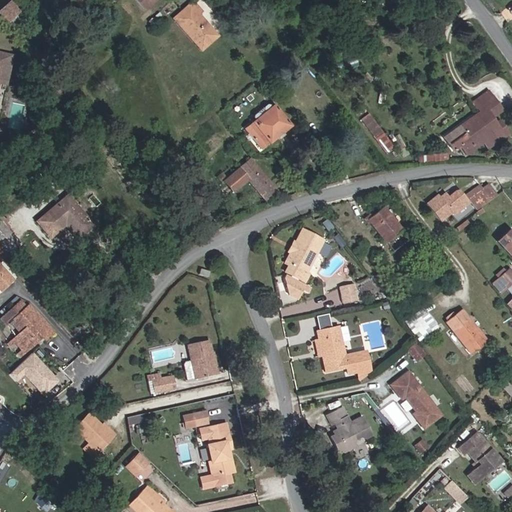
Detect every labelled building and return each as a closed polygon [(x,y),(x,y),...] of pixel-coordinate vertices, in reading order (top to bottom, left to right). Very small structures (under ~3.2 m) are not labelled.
[(135,0),(145,10),(155,1),(153,0),(135,0)] [(194,3),(175,20),(203,52),(219,37),(200,16),(203,13),(194,3)] [(12,10),(2,19),(11,29),(21,20),(12,10)] [(355,56),(338,59),(339,70),(357,67),(355,56)] [(485,98),(490,105),(494,111),(505,103),(495,90),(485,98)] [(488,106),(490,105),(485,98),(480,101),(483,105),(447,132),(450,135),(488,106)] [(250,131),(265,149),(295,124),(280,106),(276,109),(272,105),(258,116),(260,119),(258,121),(259,122),(250,131)] [(500,118),(494,111),(490,105),(488,106),(450,135),(457,145),(464,140),(471,148),(504,124),(500,119),(500,118)] [(361,118),(387,151),(395,145),(368,112),(361,118)] [(255,159),(230,180),(239,190),(252,179),(268,196),(279,187),(255,159)] [(490,180),(484,185),(472,194),(480,205),(498,192),(490,180)] [(469,191),(472,194),(484,185),(481,181),(469,191)] [(441,192),(429,202),(443,219),(454,210),(456,213),(472,200),(463,188),(458,189),(451,195),(448,191),(443,195),(441,192)] [(66,190),(38,215),(51,230),(64,218),(77,230),(91,216),(66,190)] [(321,206),(315,208),(318,214),(324,211),(321,206)] [(379,221),(375,224),(392,244),(407,232),(408,231),(389,208),(377,217),(379,221)] [(0,213),(0,235),(10,246),(21,237),(0,213)] [(313,250),(316,251),(324,235),(303,224),(296,237),(296,242),(293,248),(290,248),(289,249),(285,257),(289,260),(286,266),(306,276),(310,268),(307,266),(309,262),(309,257),(313,250)] [(511,230),(510,229),(500,240),(511,251),(511,230)] [(332,239),(324,235),(316,251),(325,255),(332,239)] [(0,283),(13,271),(0,256),(0,283)] [(511,268),(503,277),(511,286),(511,284),(511,268)] [(360,277),(345,280),(348,296),(363,293),(360,277)] [(506,291),(511,286),(503,277),(497,283),(506,291)] [(25,302),(29,299),(22,292),(18,296),(25,302)] [(414,318),(434,303),(428,295),(407,310),(414,318)] [(30,297),(29,299),(25,302),(18,296),(8,305),(14,312),(12,314),(23,325),(17,330),(20,333),(26,339),(29,342),(38,333),(33,328),(36,326),(38,324),(43,329),(45,331),(53,322),(30,297)] [(432,311),(413,323),(425,340),(443,327),(432,311)] [(471,311),(454,322),(478,355),(495,344),(471,311)] [(326,367),(347,363),(348,369),(359,367),(369,365),(368,359),(366,348),(345,352),(339,323),(319,327),(321,335),(323,347),(325,347),(326,350),(323,351),(326,367)] [(33,328),(38,333),(43,329),(38,324),(36,326),(33,328)] [(20,333),(17,330),(11,336),(14,339),(20,333)] [(208,335),(188,339),(194,375),(216,371),(214,362),(213,362),(208,335)] [(318,352),(323,351),(326,350),(325,347),(323,347),(321,335),(315,336),(318,352)] [(29,342),(26,339),(19,345),(22,348),(29,342)] [(417,342),(408,347),(416,360),(425,354),(417,342)] [(36,401),(60,381),(34,350),(10,371),(36,401)] [(369,365),(359,367),(361,377),(370,370),(369,365)] [(409,367),(392,380),(402,394),(404,392),(415,407),(413,408),(423,422),(441,409),(419,380),(409,367)] [(170,371),(157,373),(160,385),(172,383),(170,371)] [(500,378),(511,390),(511,381),(505,373),(500,378)] [(378,406),(366,389),(350,392),(351,396),(364,394),(375,409),(378,406)] [(347,423),(345,417),(342,407),(329,411),(326,412),(329,422),(332,421),(335,427),(332,432),(326,434),(331,449),(335,451),(345,449),(349,440),(354,438),(359,440),(366,438),(359,419),(347,423)] [(205,408),(191,411),(194,425),(208,421),(205,408)] [(116,435),(92,412),(78,427),(94,441),(89,446),(100,457),(106,451),(103,448),(116,435)] [(148,427),(145,412),(126,416),(129,431),(148,427)] [(211,473),(228,470),(225,456),(227,456),(224,438),(229,438),(228,431),(209,434),(210,442),(207,442),(210,459),(209,459),(211,473)] [(485,470),(480,474),(476,478),(484,487),(511,462),(486,434),(462,455),(468,461),(471,458),(480,469),(482,467),(485,470)] [(150,458),(141,450),(135,456),(144,464),(150,458)] [(144,464),(135,456),(128,463),(137,472),(144,464)] [(490,482),(495,490),(511,478),(507,471),(490,482)] [(480,490),(484,487),(476,478),(472,482),(480,490)] [(151,479),(146,485),(163,501),(165,498),(168,495),(151,479)] [(443,486),(457,501),(465,493),(450,479),(443,486)] [(165,511),(172,506),(172,505),(165,498),(163,501),(146,485),(131,500),(144,511),(165,511)]
